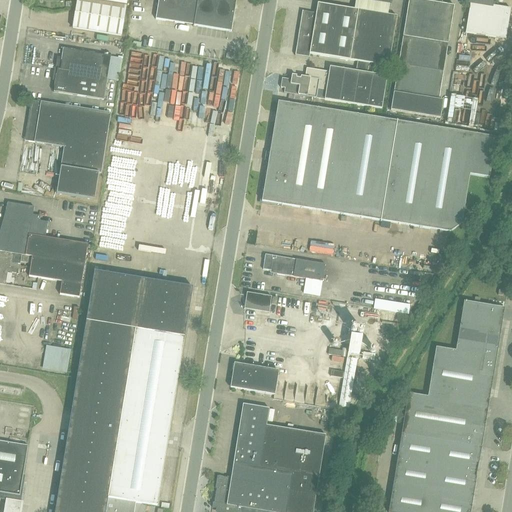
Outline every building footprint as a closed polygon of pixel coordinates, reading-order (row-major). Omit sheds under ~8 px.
[(122,36),(126,8),(127,0),(76,0),(72,27),(122,36)] [(158,0),(155,19),(231,32),(236,0),(158,0)] [(357,0),(355,0),(354,9),(388,15),(389,5),(357,0)] [(443,101),(439,100),(454,6),(440,3),(440,0),(408,0),(391,110),(440,119),(443,101)] [(491,0),(470,0),(465,33),(506,39),(510,9),(491,6),(491,0)] [(388,15),(354,9),(317,4),(316,13),(302,11),(295,56),(309,58),(310,54),(356,61),(355,71),(326,67),(326,72),(306,68),(305,77),(292,75),(291,80),(282,78),(280,92),(316,98),(324,100),(382,109),(387,77),(367,73),(369,64),(389,67),(397,17),(388,15)] [(57,69),(53,92),(104,100),(111,57),(64,49),(60,70),(57,69)] [(94,200),(99,173),(101,174),(111,114),(31,101),(24,141),(64,147),(56,194),(94,200)] [(278,102),(262,202),(450,232),(461,224),(469,175),(489,178),(496,138),(278,102)] [(48,223),(40,221),(41,217),(33,215),(34,207),(8,203),(0,230),(0,284),(5,285),(7,272),(16,274),(18,264),(20,264),(22,255),(32,257),(29,277),(62,282),(60,295),(79,298),(85,265),(84,265),(88,245),(45,238),(48,223)] [(265,255),(263,270),(277,272),(276,274),(322,282),(325,264),(265,255)] [(157,506),(192,288),(94,272),(86,321),(55,511),(133,511),(135,503),(157,506)] [(470,511),(481,447),(504,308),(464,302),(455,351),(436,348),(428,397),(408,394),(388,511),(470,511)] [(349,336),(351,336),(339,407),(349,409),(357,358),(360,359),(364,331),(351,329),(349,336)] [(362,359),(374,360),(375,354),(363,352),(362,359)] [(235,364),(231,388),(274,395),(278,370),(235,364)] [(313,511),(326,435),(266,426),(269,409),(243,405),(231,478),(217,476),(215,489),(216,489),(214,503),(213,502),(212,508),(220,509),(219,511),(313,511)] [(0,493),(20,496),(28,446),(0,441),(0,493)] [(21,511),(23,505),(5,502),(3,511),(21,511)]
